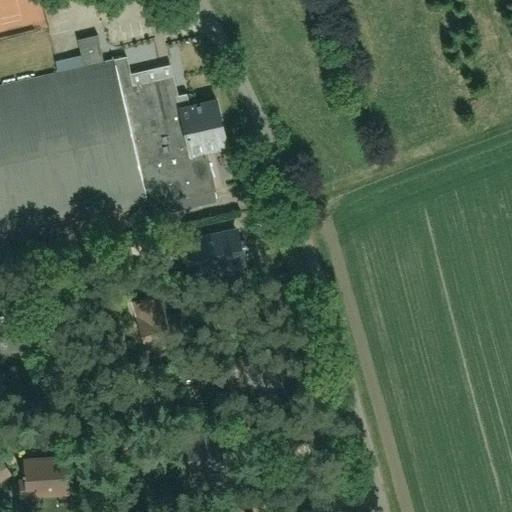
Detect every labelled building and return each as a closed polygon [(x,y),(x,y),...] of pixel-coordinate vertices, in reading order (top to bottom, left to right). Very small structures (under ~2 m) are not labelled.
[(99,35),(80,40),(85,64),(105,60),(99,35)] [(135,91),(128,59),(110,64),(145,212),(218,195),(207,149),(194,152),(183,105),(183,104),(177,106),(172,82),(135,91)] [(110,64),(0,89),(0,246),(145,212),(110,64)] [(233,143),(222,96),(183,105),(194,152),(207,149),(233,143)] [(238,226),(196,238),(205,268),(247,255),(238,226)] [(155,315),(150,297),(134,302),(140,320),(155,315)] [(155,315),(140,320),(148,348),(173,341),(164,312),(155,315)] [(37,316),(0,319),(0,351),(41,347),(37,316)] [(257,383),(276,378),(268,348),(236,357),(242,378),(230,381),(233,393),(258,386),(257,383)] [(210,435),(188,438),(193,479),(224,474),(221,451),(237,449),(234,424),(209,428),(210,435)] [(67,459),(25,461),(26,497),(68,496),(67,459)] [(4,461),(0,463),(0,483),(13,475),(4,461)] [(257,511),(255,511),(272,511),(270,501),(256,504),(257,511)]
